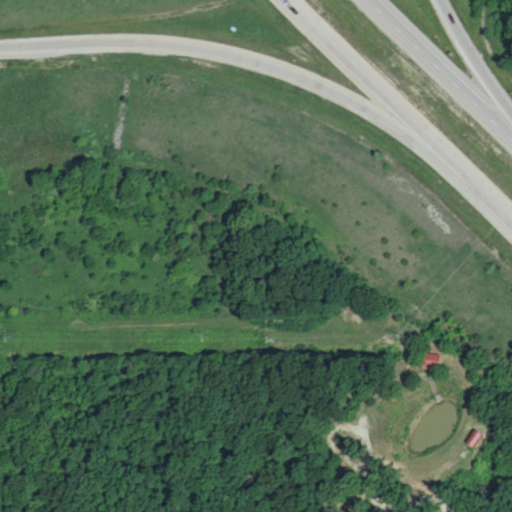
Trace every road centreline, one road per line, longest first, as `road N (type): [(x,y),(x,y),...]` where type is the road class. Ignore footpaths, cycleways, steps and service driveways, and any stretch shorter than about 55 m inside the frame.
road 1 (trunk): [(0,44),(149,38),(227,54),(306,78),(415,136)]
road 2 (trunk): [(288,0),(511,233)]
road 3 (trunk): [(511,142),(368,0)]
road 4 (trunk): [(510,141),(443,0)]
